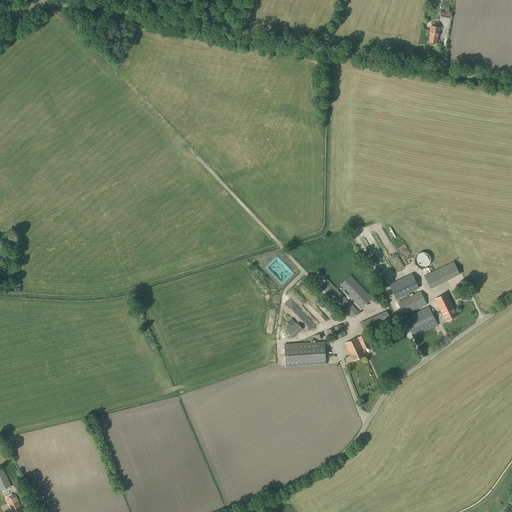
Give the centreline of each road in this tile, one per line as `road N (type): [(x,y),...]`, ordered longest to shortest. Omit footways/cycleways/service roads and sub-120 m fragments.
road 1 (secondary): [(511,82),(44,4)]
road 2 (unclassified): [(242,511),(341,455),(394,384),(511,299)]
